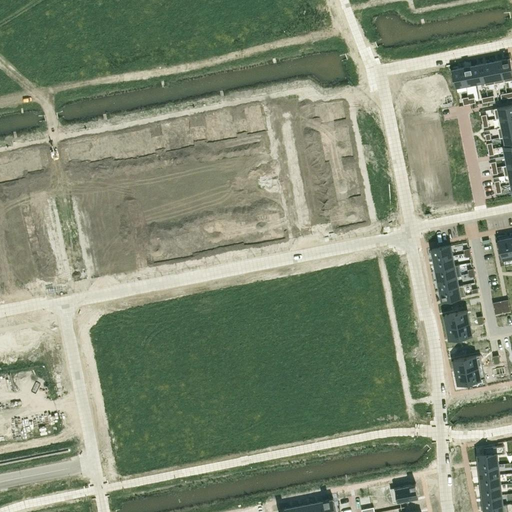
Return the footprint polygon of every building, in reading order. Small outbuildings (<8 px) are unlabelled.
[(62,0),(43,0),(40,1),(43,12),(55,10),(57,17),(70,15),(68,6),(64,7),(62,0)] [(298,26),(311,23),(309,13),(316,11),(314,1),(294,5),(298,26)] [(278,22),(275,9),(264,12),(268,32),(279,30),(280,37),(286,36),(283,21),(278,22)] [(252,14),(254,27),(249,28),(252,42),(258,41),(257,34),(268,32),(264,12),(252,14)] [(235,31),(232,18),(220,20),(224,40),(235,38),(237,45),(243,44),(240,30),(235,31)] [(209,22),(211,35),(206,36),(209,51),(215,50),(213,43),(224,40),(220,20),(209,22)] [(156,46),(154,33),(142,36),(146,56),(157,54),(158,61),(165,60),(162,45),(156,46)] [(130,38),(133,51),(127,52),(130,66),(137,65),(135,58),(146,56),(142,36),(130,38)] [(113,55),(111,42),(99,44),(103,64),(114,62),(115,69),(122,68),(119,54),(113,55)] [(87,75),(93,74),(92,67),(103,64),(99,44),(87,46),(90,59),(84,60),(87,75)] [(70,63),(67,50),(56,53),(60,73),(71,71),(72,78),(78,77),(76,62),(70,63)] [(44,83),(50,82),(49,75),(60,73),(56,53),(44,55),(47,68),(41,69),(44,83)] [(511,68),(510,58),(500,60),(504,81),(511,79),(511,68)] [(500,60),(491,62),(495,83),(504,81),(500,60)] [(491,62),(481,64),(485,82),(484,82),(485,85),(495,83),(491,62)] [(481,64),(472,65),(475,82),(475,84),(484,82),(485,82),(481,64)] [(0,88),(2,88),(1,81),(12,79),(9,65),(0,66),(0,88)] [(472,65),(462,67),(466,84),(475,82),(472,65)] [(462,67),(453,69),(456,86),(466,84),(462,67)] [(404,80),(399,81),(402,97),(407,96),(408,101),(423,98),(418,76),(403,79),(404,80)] [(442,102),(430,104),(431,111),(443,109),(442,102)] [(341,104),(319,108),(322,121),(344,117),(341,104)] [(511,104),(494,108),(496,118),(498,118),(511,114),(511,104)] [(259,105),(245,108),(249,129),(263,127),(259,105)] [(229,111),(217,113),(221,134),(233,131),(229,111)] [(217,113),(205,116),(209,136),(221,134),(217,113)] [(511,114),(498,118),(500,126),(500,127),(511,124),(511,114)] [(411,136),(408,137),(410,144),(439,138),(437,126),(434,127),(432,115),(421,118),(423,129),(410,132),(411,136)] [(187,119),(175,122),(179,142),(191,140),(187,119)] [(175,122),(162,124),(166,145),(179,142),(175,122)] [(500,126),(498,127),(500,137),(504,136),(511,134),(511,124),(500,127),(500,126)] [(293,126),(280,129),(281,135),(294,133),(293,126)] [(148,130),(137,132),(141,149),(151,147),(148,130)] [(346,130),(326,134),(328,146),(349,142),(346,130)] [(137,132),(129,134),(133,151),(141,149),(137,132)] [(294,133),(281,135),(282,141),(295,139),(294,133)] [(129,134),(121,136),(124,152),(133,151),(129,134)] [(121,136),(113,137),(116,154),(124,152),(121,136)] [(96,137),(87,139),(91,156),(99,154),(96,140),(96,137)] [(113,137),(105,139),(108,156),(116,154),(113,137)] [(439,138),(410,144),(411,151),(413,150),(414,155),(428,152),(430,163),(441,161),(439,150),(441,150),(439,138)] [(87,139),(79,141),(82,158),(91,156),(87,139)] [(105,139),(96,140),(99,154),(99,157),(108,156),(105,139)] [(79,141),(68,143),(72,160),(82,158),(79,141)] [(349,142),(328,146),(331,159),(351,155),(349,142)] [(37,149),(26,151),(30,168),(40,166),(37,149)] [(26,151),(18,153),(19,156),(21,170),(30,168),(26,151)] [(254,155),(248,157),(250,170),(256,168),(254,155)] [(19,156),(10,157),(14,174),(22,173),(21,170),(19,156)] [(10,157),(2,159),(5,176),(14,174),(10,157)] [(248,157),(241,158),(244,171),(250,170),(248,157)] [(420,182),(417,182),(419,189),(448,183),(446,172),(443,172),(441,161),(430,163),(432,174),(419,177),(420,182)] [(508,164),(503,165),(505,175),(510,174),(511,173),(511,163),(508,165),(508,164)] [(211,164),(205,165),(208,178),(214,177),(211,164)] [(205,165),(199,166),(201,179),(208,178),(205,165)] [(300,166),(287,168),(289,175),(302,172),(300,166)] [(354,170),(334,174),(336,186),(356,182),(354,170)] [(169,172),(163,173),(165,186),(172,185),(169,172)] [(302,172),(289,175),(290,181),(303,178),(302,172)] [(356,182),(336,186),(338,198),(359,194),(356,182)] [(448,183),(419,189),(420,196),(422,196),(423,200),(437,198),(439,209),(450,207),(448,195),(450,195),(448,183)] [(98,192),(81,195),(84,206),(100,202),(98,192)] [(45,202),(28,206),(30,216),(47,213),(45,202)] [(100,202),(84,206),(85,214),(102,211),(100,202)] [(308,206),(295,208),(296,214),(309,212),(308,206)] [(361,207),(340,211),(342,225),(364,220),(361,207)] [(102,211),(85,214),(87,222),(104,219),(102,211)] [(309,212),(296,214),(298,221),(311,218),(309,212)] [(47,213),(30,216),(32,224),(49,221),(47,213)] [(104,219),(87,222),(88,230),(105,227),(104,219)] [(279,219),(269,221),(272,238),(282,236),(279,219)] [(49,221),(32,224),(33,233),(50,229),(49,221)] [(269,221),(260,223),(264,240),(272,238),(269,221)] [(243,223),(235,225),(238,242),(246,240),(244,226),(243,223)] [(260,223),(252,225),(255,241),(264,240),(260,223)] [(235,225),(227,227),(230,243),(238,242),(235,225)] [(252,225),(244,226),(246,240),(247,243),(255,241),(252,225)] [(105,227),(88,230),(90,239),(107,235),(105,227)] [(227,227),(218,228),(222,245),(230,243),(227,227)] [(218,228),(210,230),(213,247),(222,245),(218,228)] [(50,229),(33,233),(35,241),(52,238),(50,229)] [(210,230),(202,231),(205,248),(213,247),(210,230)] [(202,231),(194,233),(197,250),(205,248),(202,231)] [(194,233),(185,235),(186,238),(189,252),(197,250),(194,233)] [(107,235),(90,239),(92,247),(106,244),(109,244),(107,235)] [(511,248),(510,237),(499,239),(500,241),(501,247),(502,253),(503,258),(503,259),(503,260),(504,260),(511,258),(511,248)] [(52,238),(35,241),(37,249),(54,246),(52,238)] [(186,238),(177,239),(181,256),(189,255),(189,252),(186,238)] [(177,239),(169,241),(172,258),(181,256),(177,239)] [(169,241),(161,243),(164,259),(172,258),(169,241)] [(161,243),(152,244),(155,261),(164,259),(161,243)] [(92,247),(89,248),(90,256),(107,253),(106,244),(92,247)] [(451,245),(432,248),(434,259),(453,255),(451,245)] [(54,246),(37,249),(38,257),(41,257),(55,254),(54,246)] [(107,253),(90,256),(92,264),(109,261),(107,253)] [(55,254),(41,257),(43,265),(60,262),(58,254),(55,254)] [(453,255),(434,259),(436,269),(455,265),(453,255)] [(109,261),(92,264),(94,275),(111,271),(109,261)] [(60,262),(43,265),(45,274),(61,270),(60,262)] [(455,265),(436,269),(438,279),(457,275),(457,276),(461,275),(459,264),(455,265)] [(61,270),(45,274),(47,284),(64,281),(61,270)] [(457,275),(438,279),(440,289),(459,285),(457,276),(457,275)] [(459,285),(440,289),(442,299),(465,295),(463,284),(459,285)] [(467,310),(445,314),(447,326),(469,322),(467,310)] [(469,322),(447,326),(449,338),(471,333),(469,322)] [(41,331),(21,334),(24,345),(43,341),(41,331)] [(43,341),(24,345),(25,354),(45,350),(43,341)] [(45,350),(25,354),(27,364),(47,360),(45,350)] [(480,354),(454,359),(456,371),(483,366),(480,354)] [(47,360),(27,364),(29,373),(49,369),(47,360)] [(483,366),(456,371),(458,383),(466,381),(472,380),(473,387),(486,384),(483,366)] [(49,380),(51,380),(49,369),(29,373),(31,383),(49,380)] [(31,383),(29,383),(31,394),(51,390),(49,380),(31,383)] [(51,390),(31,394),(33,403),(53,399),(51,390)] [(53,399),(33,403),(35,412),(55,409),(53,399)] [(55,409),(35,412),(37,422),(56,418),(55,409)] [(39,432),(58,428),(56,418),(37,422),(39,432)] [(484,453),(478,454),(479,466),(498,464),(497,453),(504,452),(504,444),(484,447),(484,453)] [(498,464),(479,466),(480,476),(499,474),(498,464)] [(499,474),(480,476),(481,486),(500,484),(499,474)] [(416,483),(391,488),(393,501),(418,496),(416,483)] [(500,484),(481,486),(483,496),(502,494),(500,484)] [(502,494),(483,496),(484,506),(503,504),(502,494)] [(335,511),(333,497),(323,499),(325,511),(335,511)] [(325,511),(323,499),(314,501),(316,511),(325,511)] [(316,511),(314,501),(306,503),(307,511),(316,511)] [(307,511),(306,503),(298,504),(299,511),(307,511)] [(503,504),(484,506),(484,511),(508,511),(507,503),(503,504)]
